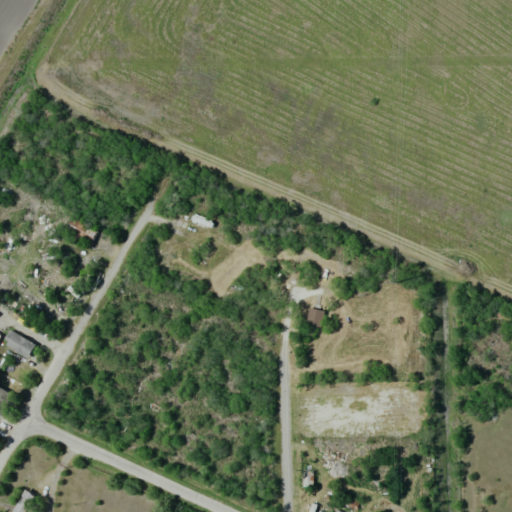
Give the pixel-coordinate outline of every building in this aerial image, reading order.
[(320,328),(323,309),(308,307),(306,325),(320,328)] [(35,345),(11,329),(2,342),(26,358),(35,345)] [(0,415),(12,395),(0,388),(0,415)] [(312,486),(312,469),(303,469),(303,486),(312,486)] [(11,511),(28,511),(37,496),(24,489),(11,511)]
